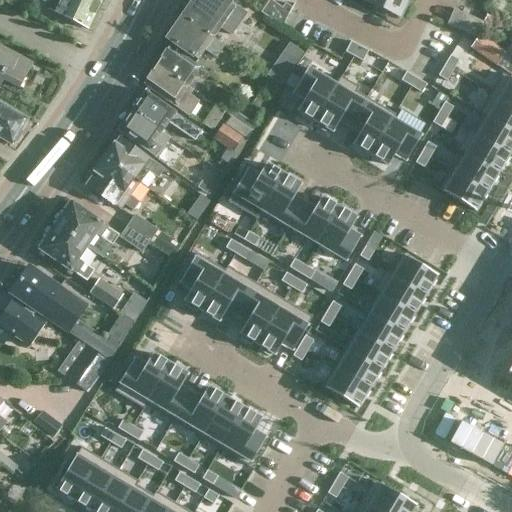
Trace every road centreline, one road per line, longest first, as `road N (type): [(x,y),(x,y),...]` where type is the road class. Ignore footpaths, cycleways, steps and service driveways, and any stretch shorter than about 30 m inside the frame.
road 1 (primary): [(0,223),(104,74),(143,0)]
road 2 (residential): [(491,257),(301,151)]
road 3 (residential): [(491,257),(395,434)]
road 4 (residential): [(317,418),(181,338)]
road 5 (residential): [(425,0),(406,40),(389,46),(310,0)]
